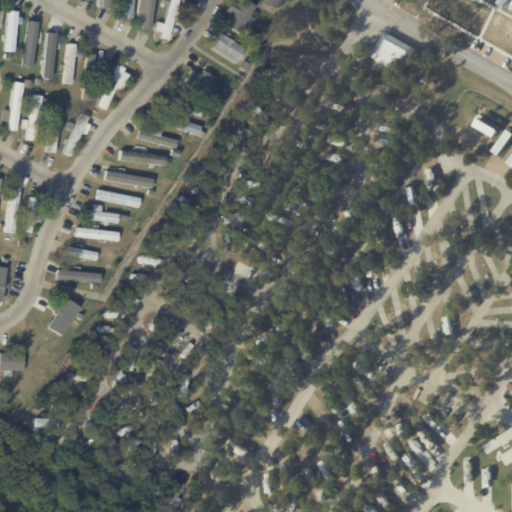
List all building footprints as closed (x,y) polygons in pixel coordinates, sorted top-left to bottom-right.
[(110,0),(100,0),(100,7),(110,8),(110,0)] [(131,0),(130,20),(121,19),(122,0),(131,0)] [(136,0),(135,17),(139,17),(138,27),(149,28),(151,0),(136,0)] [(168,0),(177,0),(175,9),(178,10),(175,21),(171,19),(165,42),(157,39),(159,34),(152,32),(155,24),(161,26),(168,0)] [(224,23),(230,15),(224,12),(231,1),(236,3),(237,0),(242,0),(254,7),(248,16),(254,20),(247,31),(243,28),(238,35),(223,25),(224,23)] [(281,0),(275,11),(262,4),(263,0),(281,0)] [(422,0),(466,0),(454,20),(421,2),(422,0)] [(7,12),(17,12),(17,15),(21,15),(20,28),(16,27),(14,54),(3,53),(7,12)] [(36,22),(27,20),(19,65),(29,67),(36,22)] [(245,36),(248,30),(257,36),(253,42),(245,36)] [(418,56),(406,77),(370,56),(385,31),(420,52),(418,56)] [(43,73),(46,33),(54,34),(51,80),(43,79),(43,73)] [(209,48),(234,64),(243,49),(218,33),(209,48)] [(63,70),(65,44),(73,45),(73,50),(80,50),(80,58),(72,58),(70,85),(62,84),(63,70)] [(94,56),(89,102),(81,101),(85,55),(94,56)] [(124,69),(104,111),(95,107),(115,65),(124,69)] [(221,88),(218,94),(221,97),(217,105),(182,86),(191,71),(200,76),(202,71),(213,78),(211,82),(221,88)] [(2,120),(3,110),(8,111),(13,82),(22,83),(23,79),(30,80),(29,88),(22,87),(15,131),(6,129),(7,121),(2,120)] [(168,103),(171,95),(176,97),(178,93),(184,96),(182,99),(202,108),(198,117),(191,114),(189,117),(184,115),(185,111),(168,103)] [(31,96),(42,97),(41,99),(48,100),(47,105),(40,105),(36,142),(26,141),(27,130),(22,129),(23,121),(28,121),(31,96)] [(259,117),(262,111),(249,104),(246,109),(259,117)] [(60,109),(53,155),(44,153),(51,107),(60,109)] [(157,113),(169,117),(171,112),(177,114),(175,119),(200,127),(197,136),(154,122),(157,113)] [(88,118),(85,123),(89,125),(85,135),(81,133),(69,157),(61,153),(80,114),(88,118)] [(495,137),(499,128),(478,117),(474,126),(495,137)] [(69,122),(73,124),(70,131),(65,129),(68,122),(69,122)] [(253,130),(239,124),(236,131),(250,137),(253,130)] [(163,146),(136,138),(138,131),(146,133),(148,125),(160,129),(158,136),(176,141),(174,149),(163,146)] [(511,137),(511,131),(509,129),(492,151),(498,156),(511,137)] [(129,152),(164,157),(162,166),(116,159),(117,150),(129,152)] [(434,168),(424,169),(425,189),(435,188),(434,168)] [(104,172),(138,177),(136,187),(103,182),(104,172)] [(308,196),(315,198),(322,178),(315,176),(308,196)] [(417,205),(413,187),(408,188),(412,206),(417,205)] [(18,202),(13,235),(4,234),(10,188),(20,190),(18,202)] [(96,190),(138,199),(137,208),(94,199),(96,190)] [(36,205),(30,234),(20,232),(28,198),(37,200),(36,205)] [(89,211),(117,215),(116,224),(82,219),(83,210),(89,211)] [(196,210),(204,220),(199,224),(201,226),(197,230),(189,221),(194,216),(192,214),(196,210)] [(238,222),(238,215),(225,216),(225,223),(238,222)] [(90,230),(116,233),(114,242),(105,241),(104,246),(96,245),(97,240),(72,237),(73,228),(90,230)] [(404,235),(405,240),(399,242),(396,230),(402,229),(404,235)] [(18,241),(24,243),(23,249),(16,248),(18,241)] [(64,255),(66,247),(75,249),(75,245),(82,246),(82,250),(97,253),(95,261),(83,259),(82,264),(73,262),(74,257),(64,255)] [(441,267),(448,265),(444,245),(437,247),(441,267)] [(251,280),(256,270),(237,261),(233,271),(251,280)] [(54,272),(54,271),(69,271),(69,266),(78,266),(78,271),(97,271),(97,280),(54,279),(54,272)] [(193,273),(187,284),(181,280),(188,270),(193,273)] [(67,308),(43,344),(36,338),(60,301),(68,307),(67,308)] [(268,307),(277,316),(269,324),(259,315),(267,307),(268,307)] [(322,310),(327,327),(333,325),(328,308),(322,310)] [(70,327),(77,331),(68,346),(61,342),(70,327)] [(265,327),(272,331),(269,336),(263,332),(265,327)] [(315,356),(302,340),(298,344),(310,359),(315,356)] [(130,369),(134,348),(127,347),(123,368),(130,369)] [(0,353),(22,354),(22,371),(10,371),(10,377),(1,377),(2,370),(0,370),(0,353)] [(285,359),(292,371),(298,367),(292,355),(285,359)] [(359,369),(373,380),(378,375),(363,364),(359,369)] [(363,399),(371,393),(357,377),(350,383),(363,399)] [(249,394),(253,386),(239,379),(235,387),(249,394)] [(280,407),(276,387),(271,388),(275,408),(280,407)] [(199,408),(195,401),(184,406),(188,414),(199,408)] [(350,419),(358,417),(354,401),(346,403),(350,419)] [(230,406),(240,412),(237,417),(227,410),(230,406)] [(230,421),(216,439),(209,433),(223,415),(230,421)] [(346,439),(352,437),(346,420),(341,422),(346,439)] [(396,425),(401,439),(407,438),(402,423),(396,425)] [(448,444),(455,438),(447,429),(440,436),(448,444)] [(146,452),(151,453),(154,436),(148,435),(146,452)] [(229,442),(246,458),(250,454),(234,438),(229,442)] [(428,454),(414,438),(407,444),(421,460),(428,454)] [(282,445),(289,456),(283,459),(277,448),(282,445)] [(401,457),(413,478),(421,473),(409,453),(401,457)] [(308,467),(311,484),(316,482),(313,466),(308,467)] [(409,492),(397,477),(392,480),(405,495),(409,492)] [(267,506),(274,506),(273,481),(266,481),(267,506)] [(173,482),(187,490),(183,497),(180,495),(172,508),(162,502),(173,482)] [(394,507),(382,492),(377,496),(389,511),(394,507)]
